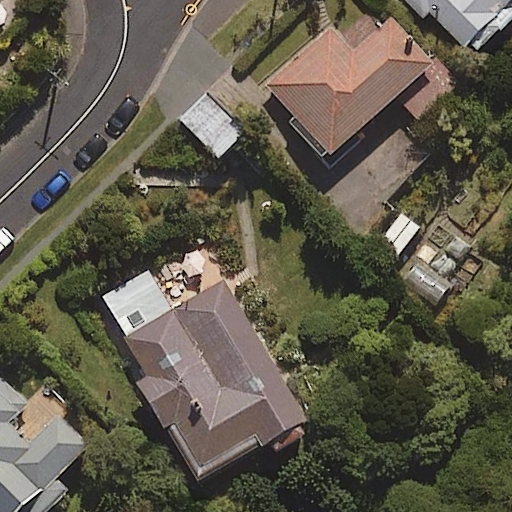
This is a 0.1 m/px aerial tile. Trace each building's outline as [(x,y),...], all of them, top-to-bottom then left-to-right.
[(511,0),(413,0),(480,69),(511,38),(511,0)] [(433,86),(389,34),(353,65),(330,38),(264,93),(332,172),(433,86)] [(247,149),(207,101),(177,126),(218,174),(247,149)] [(226,291),(175,319),(150,272),(102,298),(127,345),(120,348),(199,495),(270,457),(278,471),(305,457),(303,452),(310,448),(226,291)] [(0,511),(67,511),(69,510),(56,497),(90,464),(58,432),(30,460),(7,436),(29,414),(0,385),(0,511)]
